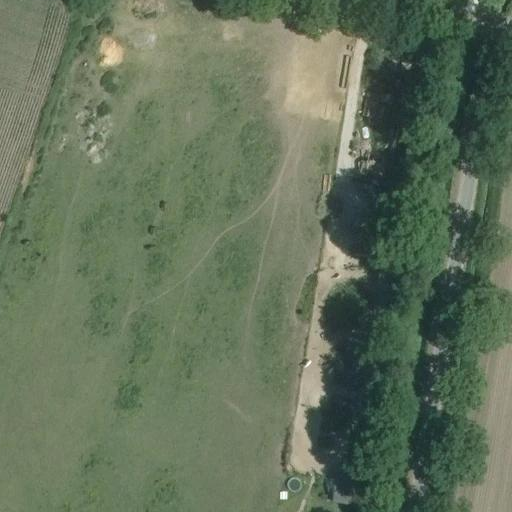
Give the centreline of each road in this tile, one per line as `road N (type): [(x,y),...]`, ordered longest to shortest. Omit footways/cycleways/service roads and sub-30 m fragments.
road 1 (unclassified): [(418,511),(478,127),(511,39)]
road 2 (track): [(511,33),(317,0)]
